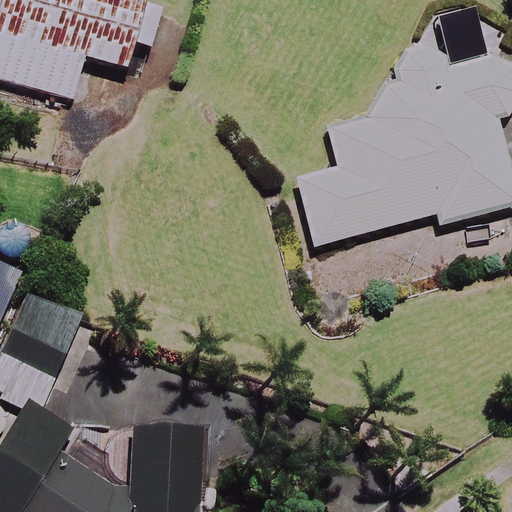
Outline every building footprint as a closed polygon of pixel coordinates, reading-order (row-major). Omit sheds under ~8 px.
[(157,15),(101,0),(0,0),(0,86),(69,105),(79,65),(122,77),(129,52),(146,56),(157,15)] [(489,69),(486,68),(443,80),(437,58),(393,69),(399,91),(385,95),(366,127),(326,138),(337,177),(296,188),(312,251),(432,219),(435,230),(510,211),(486,123),(501,119),(503,117),(504,116),(506,115),(507,113),(508,111),(509,110),(510,108),(511,106),(511,104),(511,103),(511,88),(509,77),(508,77),(505,75),(503,74),(500,73),(497,72),(494,71),(492,70),(489,69)] [(0,319),(20,278),(0,269),(0,319)] [(73,327),(19,305),(0,352),(0,396),(41,413),(73,327)] [(198,511),(202,434),(130,432),(127,490),(113,489),(60,456),(71,433),(24,408),(0,446),(0,511),(198,511)]
